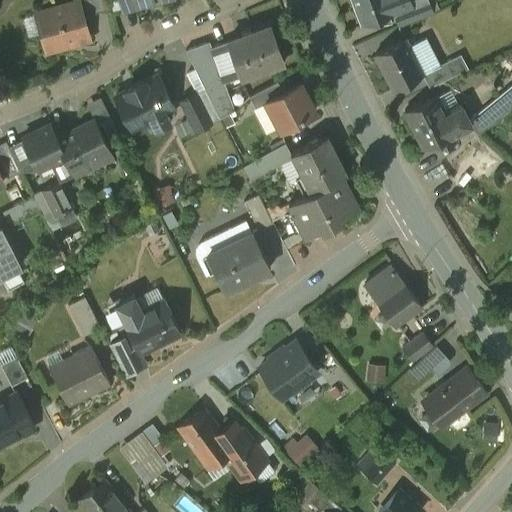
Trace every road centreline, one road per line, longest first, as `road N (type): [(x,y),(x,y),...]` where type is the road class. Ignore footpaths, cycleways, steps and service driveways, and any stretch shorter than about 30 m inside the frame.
road 1 (residential): [(410,211),(0,510)]
road 2 (residential): [(242,0),(0,109)]
road 3 (tertiary): [(410,211),(308,0)]
road 4 (tertiary): [(511,365),(410,211)]
